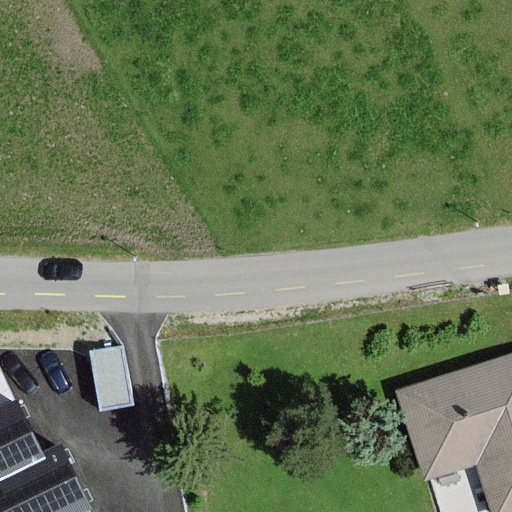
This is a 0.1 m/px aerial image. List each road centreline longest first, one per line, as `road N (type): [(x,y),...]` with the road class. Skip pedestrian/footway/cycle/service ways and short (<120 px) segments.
road 1 (residential): [(130,285),(511,248)]
road 2 (residential): [(130,285),(171,511)]
road 3 (residential): [(0,285),(130,285)]
